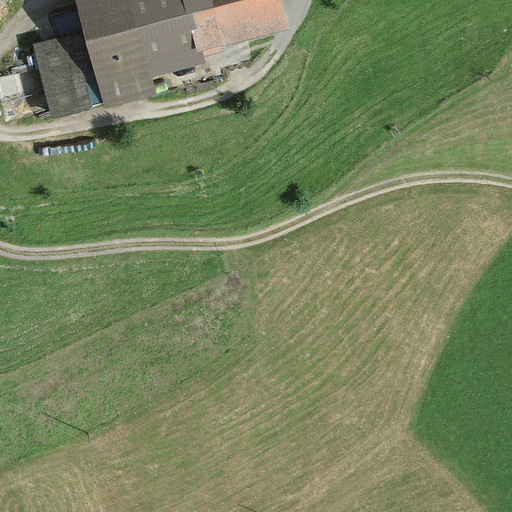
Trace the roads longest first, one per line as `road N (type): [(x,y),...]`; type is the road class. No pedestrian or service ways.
road 1 (track): [(0,247),(41,254),(223,244),(412,179),(511,182)]
road 2 (track): [(274,50),(250,78),(199,100),(0,134)]
